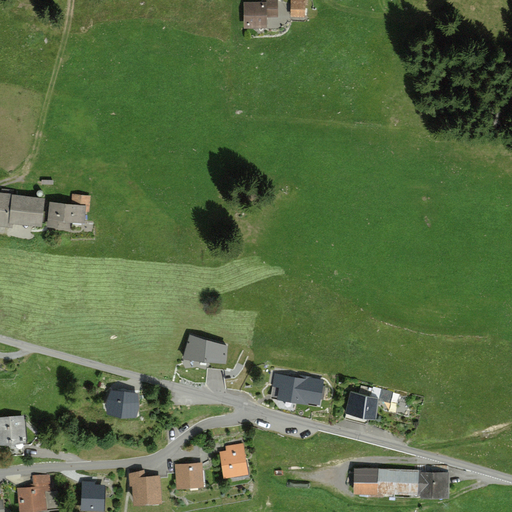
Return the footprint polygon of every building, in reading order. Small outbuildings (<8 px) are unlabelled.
[(279,0),(263,0),(247,1),(249,28),(282,25),(279,0)] [(292,0),(292,17),(309,18),(309,0),(292,0)] [(93,201),(2,192),(0,210),(0,223),(90,232),(93,201)] [(225,347),(190,336),(184,357),(224,361),(225,347)] [(330,382),(276,376),(273,397),(292,400),(327,404),(330,382)] [(354,387),(349,409),(384,416),(388,394),(354,387)] [(141,414),(143,390),(114,388),(113,412),(141,414)] [(31,439),(28,414),(0,417),(0,429),(2,443),(31,439)] [(250,473),(245,442),(220,446),(225,477),(250,473)] [(181,461),(183,486),(208,484),(206,459),(181,461)] [(453,493),(454,470),(359,467),(358,490),(453,493)] [(134,472),(139,505),(169,501),(164,468),(134,472)] [(39,487),(21,488),(23,511),(38,511),(53,511),(51,492),(55,492),(53,475),(38,477),(39,487)] [(106,477),(86,477),(87,508),(107,508),(106,477)]
